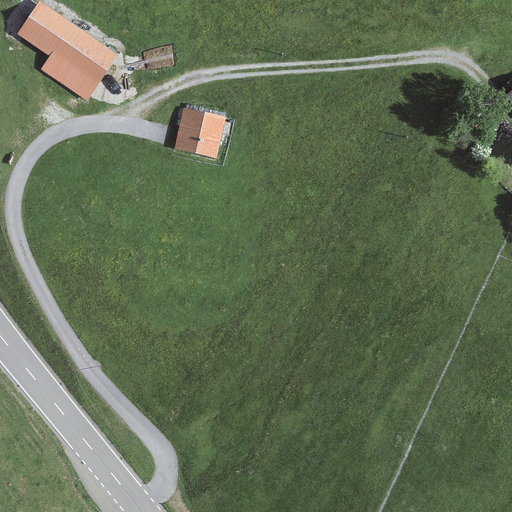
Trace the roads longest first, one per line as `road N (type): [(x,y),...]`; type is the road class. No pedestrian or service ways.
road 1 (track): [(121,123),(195,73),(448,53)]
road 2 (secondary): [(0,337),(142,511)]
